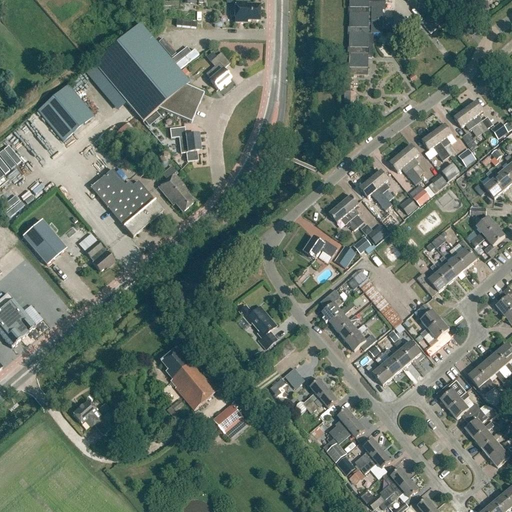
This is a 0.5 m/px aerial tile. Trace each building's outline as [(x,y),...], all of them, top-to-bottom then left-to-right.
[(348,76),(368,77),(368,70),(367,58),(372,58),(372,35),(381,35),(381,11),(385,11),(384,0),(350,0),(350,9),(349,9),(349,16),(350,16),(350,29),(348,29),(348,36),(350,36),(350,49),(348,49),(348,56),(350,56),(350,69),(348,69),(348,76)] [(247,22),(259,23),(260,7),(246,6),(246,4),(235,4),(235,6),(230,6),(230,18),(234,18),(234,24),(247,25),(247,22)] [(426,31),(431,36),(436,31),(427,20),(421,25),(426,31)] [(142,124),(158,110),(191,125),(204,95),(186,87),(189,85),(140,26),(93,65),(126,104),(142,124)] [(209,82),(218,92),(230,81),(223,72),(230,65),(221,55),(214,60),(218,65),(206,76),(210,81),(209,82)] [(37,113),(63,144),(94,118),(68,87),(37,113)] [(454,104),(446,106),(449,116),(457,113),(454,104)] [(476,127),(482,135),(484,134),(487,139),(491,136),(478,118),(484,113),(477,104),(465,112),(473,122),(472,122),(476,127)] [(476,127),(472,122),(473,122),(465,112),(454,120),(461,130),(465,127),(469,132),(471,131),(477,139),(482,135),(476,127)] [(129,124),(113,137),(128,156),(144,143),(129,124)] [(492,133),(498,142),(508,134),(501,125),(492,133)] [(445,127),(434,135),(451,158),(456,154),(450,146),(451,145),(447,140),(452,137),(445,127)] [(186,155),(187,164),(197,162),(196,153),(200,153),(198,136),(185,138),(184,129),(170,131),(171,140),(179,139),(180,155),(186,155)] [(433,150),(443,164),(451,158),(434,135),(422,144),(429,153),(433,150)] [(462,139),(472,154),(478,149),(468,135),(462,139)] [(500,147),(505,154),(511,148),(511,142),(509,139),(500,147)] [(0,152),(0,179),(21,162),(8,146),(0,152)] [(401,156),(419,179),(424,174),(419,167),(420,166),(415,160),(419,157),(412,147),(401,156)] [(502,158),(497,151),(491,155),(497,162),(502,158)] [(459,159),(466,168),(476,161),(469,152),(459,159)] [(408,175),(414,183),(419,179),(401,156),(390,166),(398,175),(402,171),(406,177),(408,175)] [(503,173),(511,183),(511,161),(509,157),(505,160),(511,167),(505,172),(503,173)] [(482,164),(485,168),(492,162),(488,158),(482,164)] [(494,181),(504,193),(511,186),(511,183),(503,173),(505,172),(499,165),(499,166),(497,163),(496,163),(493,165),(501,175),(495,180),(494,181)] [(459,175),(451,165),(441,174),(449,183),(459,175)] [(175,205),(182,214),(194,204),(187,195),(189,194),(175,177),(177,175),(171,168),(162,177),(166,182),(158,189),(173,207),(175,205)] [(370,182),(389,204),(394,200),(383,187),(389,182),(381,173),(370,182)] [(484,189),(494,201),(504,193),(494,181),(495,180),(490,173),(486,176),(492,183),(484,189)] [(133,187),(129,183),(122,189),(109,174),(90,190),(123,229),(132,240),(163,214),(155,203),(154,203),(138,183),(133,187)] [(427,187),(435,196),(447,186),(439,176),(427,187)] [(366,208),(374,219),(380,214),(379,212),(384,208),(389,204),(370,182),(360,191),(367,200),(373,196),(378,202),(373,205),(372,204),(366,208)] [(15,196),(24,207),(40,194),(31,183),(15,196)] [(483,197),(487,194),(481,186),(476,190),(483,197)] [(340,207),(360,230),(364,226),(358,219),(360,217),(355,211),(359,207),(351,198),(340,207)] [(417,209),(409,199),(400,207),(408,216),(417,209)] [(351,230),(354,235),(360,230),(340,207),(329,216),(337,226),(341,222),(349,231),(351,230)] [(470,244),(475,250),(486,241),(485,239),(497,229),(489,219),(477,229),(483,237),(482,238),(481,236),(470,244)] [(23,239),(47,267),(66,251),(42,223),(23,239)] [(368,235),(374,243),(387,232),(380,224),(368,235)] [(485,239),(486,241),(491,246),(484,252),(487,256),(488,255),(494,250),(493,249),(505,239),(497,229),(485,239)] [(441,236),(432,245),(437,251),(447,243),(441,236)] [(304,254),(315,262),(321,253),(332,260),(338,251),(325,242),(323,245),(314,239),(304,254)] [(353,248),(360,257),(365,253),(368,256),(374,251),(364,239),(353,248)] [(457,258),(467,270),(477,262),(467,251),(468,250),(462,242),(459,245),(464,252),(459,257),(457,258)] [(97,243),(85,253),(93,263),(92,264),(100,273),(106,269),(106,270),(114,263),(106,253),(105,253),(97,243)] [(432,245),(427,250),(430,254),(436,250),(432,245)] [(334,264),(344,271),(355,255),(344,248),(334,264)] [(448,266),(458,278),(467,270),(457,258),(459,257),(453,250),(449,253),(455,260),(449,265),(448,266)] [(494,250),(488,255),(491,260),(498,254),(494,250)] [(438,274),(448,286),(458,278),(448,266),(449,265),(443,258),(440,261),(445,268),(439,273),(438,274)] [(417,281),(432,299),(438,294),(439,295),(448,286),(438,274),(439,273),(434,266),(430,269),(436,276),(429,282),(423,276),(417,281)] [(362,275),(353,282),(358,288),(367,281),(362,275)] [(345,283),(350,289),(355,285),(350,279),(345,283)] [(367,281),(359,288),(362,292),(371,285),(367,281)] [(371,285),(362,292),(366,296),(375,289),(371,285)] [(375,289),(366,296),(370,300),(378,293),(375,289)] [(496,309),(504,318),(511,312),(511,302),(510,301),(511,299),(511,292),(509,289),(495,300),(500,306),(496,309)] [(322,315),(330,325),(342,315),(341,314),(336,308),(343,302),(335,293),(320,305),(326,312),(322,315)] [(378,293),(370,300),(373,305),(382,298),(378,293)] [(0,337),(11,350),(36,329),(8,295),(0,301),(0,337)] [(382,298),(373,305),(377,309),(385,302),(382,298)] [(385,302),(377,309),(380,313),(389,306),(385,302)] [(330,325),(338,335),(350,324),(349,323),(344,317),(351,311),(354,309),(351,305),(348,308),(341,314),(342,315),(330,325)] [(389,306),(380,313),(384,318),(393,310),(389,306)] [(425,306),(419,311),(426,318),(432,314),(425,306)] [(259,343),(266,352),(277,342),(270,334),(277,328),(260,309),(253,315),(246,308),(239,314),(250,327),(252,326),(259,334),(258,336),(262,340),(259,343)] [(393,310),(384,318),(388,322),(396,315),(393,310)] [(423,340),(430,334),(429,333),(441,322),(433,313),(432,314),(426,318),(421,323),(427,330),(420,336),(423,340)] [(396,315),(388,322),(391,326),(400,319),(396,315)] [(338,335),(346,344),(358,334),(357,333),(352,327),(359,321),(356,317),(349,323),(350,324),(338,335)] [(400,319),(391,326),(395,330),(400,326),(402,324),(403,323),(400,319)] [(428,346),(431,349),(437,345),(438,343),(437,342),(449,332),(441,322),(429,333),(430,334),(435,340),(428,346)] [(346,344),(354,354),(360,349),(364,353),(377,342),(372,337),(365,342),(360,336),(367,330),(364,327),(357,333),(358,334),(346,344)] [(393,333),(387,337),(394,345),(399,340),(393,333)] [(288,341),(284,345),(291,353),(295,350),(288,341)] [(401,352),(411,364),(421,356),(411,344),(404,350),(398,343),(394,346),(400,353),(401,352)] [(437,345),(431,349),(435,354),(442,348),(438,343),(437,345)] [(284,345),(279,348),(287,357),(291,353),(284,345)] [(383,345),(378,350),(375,348),(369,354),(374,360),(383,352),(385,354),(388,351),(383,345)] [(511,352),(507,346),(497,354),(507,366),(509,365),(511,362),(511,352)] [(279,348),(275,352),(282,361),(287,357),(279,348)] [(175,390),(195,413),(227,386),(205,359),(198,365),(191,357),(186,361),(177,351),(162,364),(169,372),(166,374),(173,381),(171,383),(176,389),(175,390)] [(392,360),(402,372),(411,364),(401,352),(400,353),(394,358),(388,351),(385,354),(391,361),(392,360)] [(275,352),(271,356),(278,364),(282,361),(275,352)] [(497,354),(488,362),(498,374),(499,373),(505,368),(511,375),(511,373),(511,368),(509,365),(507,366),(497,354)] [(258,355),(252,360),(257,367),(263,362),(258,355)] [(271,356),(266,359),(273,368),(278,364),(271,356)] [(382,368),(393,380),(402,372),(392,360),(391,361),(385,366),(379,359),(375,362),(381,369),(382,368)] [(498,374),(488,362),(478,370),(488,382),(490,381),(495,376),(503,386),(507,383),(499,373),(498,374)] [(373,376),(383,388),(393,380),(382,368),(381,369),(375,374),(370,367),(366,370),(372,377),(373,376)] [(488,382),(478,370),(469,378),(479,390),(486,384),(492,391),(495,388),(490,381),(488,382)] [(295,371),(285,379),(296,391),(305,383),(295,371)] [(302,407),(307,411),(328,393),(319,382),(310,390),(315,396),(302,407)] [(440,402),(449,412),(461,402),(459,400),(454,394),(461,389),(458,385),(451,391),(452,392),(451,393),(442,401),(440,402)] [(449,391),(449,390),(447,388),(437,396),(442,401),(451,393),(449,391)] [(494,396),(501,404),(506,400),(499,392),(494,396)] [(307,411),(311,416),(324,406),(329,412),(338,404),(328,393),(307,411)] [(461,418),(466,423),(480,411),(476,405),(469,411),(462,404),(469,398),(466,395),(459,400),(461,402),(449,412),(457,422),(461,418)] [(92,405),(98,410),(104,404),(99,398),(92,405)] [(176,413),(183,407),(179,401),(166,412),(174,421),(179,416),(176,413)] [(90,429),(91,430),(99,423),(99,422),(93,416),(97,413),(88,402),(72,416),(81,426),(85,423),(90,429)] [(124,410),(119,404),(115,408),(120,413),(124,410)] [(214,422),(225,435),(243,420),(232,406),(214,422)] [(334,440),(347,430),(356,422),(347,411),(337,419),(342,425),(330,435),(334,440)] [(465,432),(473,441),(485,431),(484,430),(481,426),(486,421),(485,420),(486,418),(480,411),(466,423),(470,428),(465,432)] [(112,412),(102,420),(112,431),(122,423),(112,412)] [(365,433),(356,422),(347,430),(334,440),(338,445),(339,446),(351,435),(356,441),(365,433)] [(473,441),(481,451),(493,441),(492,439),(487,433),(494,428),(491,424),(484,430),(485,431),(473,441)] [(316,440),(320,445),(328,438),(324,434),(316,440)] [(481,451),(489,460),(501,450),(500,449),(495,443),(502,437),(499,434),(492,439),(493,441),(481,451)] [(489,460),(497,470),(509,460),(503,452),(510,447),(511,444),(511,442),(510,440),(506,443),(500,449),(501,450),(489,460)] [(355,465),(360,471),(382,453),(373,442),(363,450),(368,454),(355,465)] [(347,457),(338,445),(327,454),(336,466),(347,457)] [(360,471),(365,477),(378,466),(382,471),(391,463),(382,453),(360,471)] [(336,466),(345,477),(356,468),(347,457),(336,466)] [(383,496),(387,501),(409,482),(400,471),(391,479),(395,484),(389,488),(390,490),(383,496)] [(350,481),(354,485),(363,477),(359,473),(350,481)] [(384,504),(388,509),(405,495),(409,501),(418,493),(409,482),(387,501),(384,504)] [(435,507),(442,500),(432,488),(422,496),(426,501),(428,499),(435,507)] [(511,489),(503,497),(511,507),(511,509),(511,510),(511,509),(511,489)] [(368,507),(368,506),(373,511),(375,511),(384,504),(378,498),(375,500),(367,491),(360,497),(359,498),(368,507)] [(511,507),(503,497),(494,505),(499,511),(509,511),(511,510),(511,509),(511,507)] [(417,508),(420,511),(435,511),(436,511),(427,501),(417,508)]
